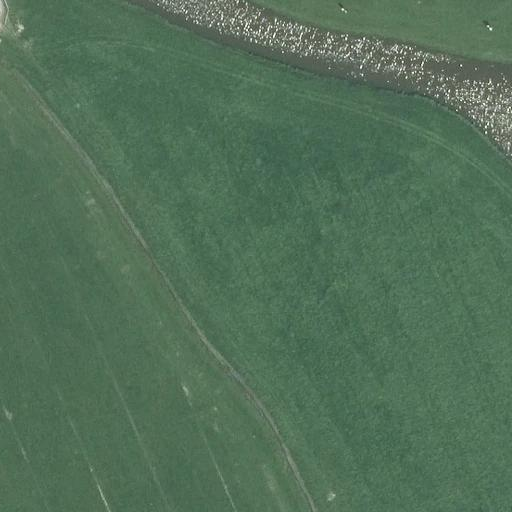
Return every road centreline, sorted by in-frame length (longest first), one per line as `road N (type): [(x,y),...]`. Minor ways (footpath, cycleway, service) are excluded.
road 1 (track): [(0,90),(275,476),(292,511)]
road 2 (track): [(0,9),(209,322)]
